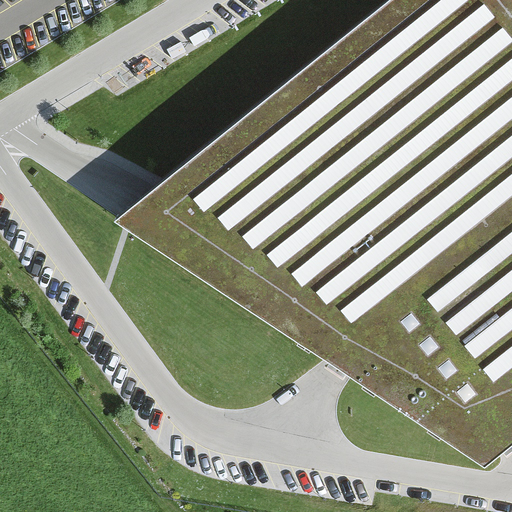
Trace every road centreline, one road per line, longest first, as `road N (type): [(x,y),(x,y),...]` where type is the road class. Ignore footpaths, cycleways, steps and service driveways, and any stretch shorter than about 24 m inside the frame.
road 1 (unknown): [(317,82),(359,57),(395,63),(494,212),(498,223),(488,243),(438,278)]
road 2 (unknown): [(335,367),(131,194)]
road 3 (unknown): [(226,145),(368,331)]
road 4 (unknown): [(317,82),(438,278)]
road 5 (unclassified): [(0,117),(180,0)]
road 6 (unknown): [(511,428),(484,434),(335,367)]
